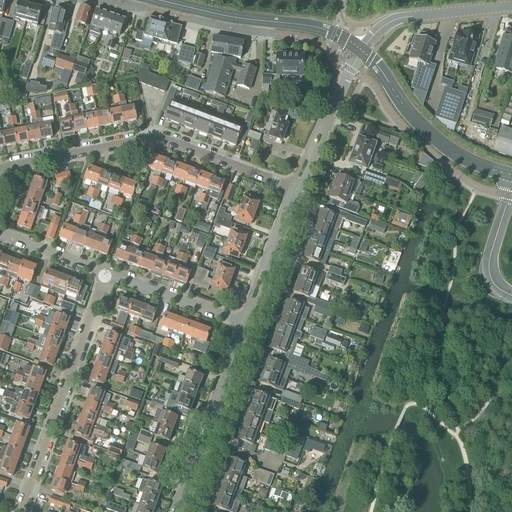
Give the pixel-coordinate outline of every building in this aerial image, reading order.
[(19,21),(26,22),(31,5),(23,3),(23,4),(18,3),(13,21),(19,22),(19,21)] [(31,5),(26,22),(32,24),(31,26),(37,27),(42,9),(37,8),(37,7),(31,5)] [(85,10),(80,8),(73,28),(77,29),(79,24),(86,27),(91,12),(90,11),(90,10),(87,8),(85,10)] [(55,11),(54,11),(48,32),(56,34),(53,45),(61,47),(65,37),(65,35),(68,25),(64,24),(66,14),(61,13),(61,11),(56,10),(55,11)] [(100,36),(102,30),(107,15),(106,15),(106,14),(103,12),(101,13),(96,11),(91,26),(90,30),(90,32),(100,36)] [(107,15),(102,30),(120,36),(125,22),(119,20),(119,18),(116,17),(114,18),(107,15)] [(142,43),(142,42),(143,43),(138,47),(150,50),(152,44),(157,45),(158,41),(177,45),(181,28),(172,25),(172,24),(171,23),(171,24),(163,22),(163,21),(158,19),(158,21),(150,18),(149,18),(148,18),(148,19),(144,34),(137,32),(135,41),(142,43)] [(7,21),(2,38),(0,44),(6,47),(8,40),(9,40),(14,23),(7,21)] [(459,63),(467,34),(462,32),(461,35),(457,33),(452,49),(453,49),(449,60),(459,63)] [(477,37),(467,34),(459,63),(469,66),(473,54),(475,46),(477,37)] [(493,69),(511,74),(511,38),(503,36),(493,69)] [(409,61),(419,64),(411,89),(426,94),(435,67),(429,65),(436,43),(416,37),(416,40),(413,39),(411,47),(413,48),(409,61)] [(210,54),(211,54),(226,57),(229,41),(213,39),(210,54)] [(232,71),(241,74),(242,69),(234,66),(236,59),(240,60),(243,44),(229,41),(226,57),(211,54),(209,62),(213,63),(204,93),(224,99),(232,71)] [(176,67),(190,71),(195,50),(181,47),(176,67)] [(54,66),(71,72),(75,61),(58,55),(54,66)] [(193,66),(201,69),(204,57),(196,55),(193,66)] [(263,76),(262,99),(268,101),(268,86),(271,86),(271,84),(279,84),(279,77),(302,77),(303,66),(309,66),(309,58),(303,57),(301,57),(301,56),(296,56),(296,57),(284,57),(284,55),(279,55),(279,57),(277,56),(277,57),(273,57),(273,65),(277,65),(276,76),(263,76)] [(44,57),(42,65),(53,68),(56,60),(44,57)] [(72,71),(84,75),(89,61),(82,58),(80,64),(75,63),(72,71)] [(21,79),(26,81),(31,65),(25,64),(21,79)] [(237,87),(249,91),(255,70),(243,66),(242,69),(241,74),(237,87)] [(139,84),(145,86),(149,75),(140,71),(138,77),(139,84)] [(84,75),(78,73),(73,84),(81,87),(85,76),(84,75)] [(145,86),(152,89),(156,77),(149,75),(145,86)] [(152,89),(158,91),(162,80),(156,77),(152,89)] [(185,88),(197,92),(201,82),(189,77),(185,88)] [(441,84),(452,88),(454,81),(443,78),(441,84)] [(162,80),(158,91),(165,93),(169,82),(162,80)] [(46,93),(47,93),(49,87),(47,86),(27,82),(25,93),(36,95),(46,94),(46,93)] [(444,88),(435,118),(456,125),(465,95),(444,88)] [(164,121),(178,126),(186,107),(172,102),(176,91),(170,89),(161,112),(167,114),(164,121)] [(133,108),(126,109),(125,104),(126,104),(126,103),(125,103),(123,96),(118,97),(120,104),(121,110),(124,123),(136,121),(133,108)] [(249,112),(253,101),(248,99),(244,110),(249,112)] [(26,130),(28,143),(40,140),(35,113),(33,104),(29,105),(32,122),(31,122),(32,128),(29,129),(27,119),(24,119),(26,130)] [(74,105),(70,106),(75,133),(87,131),(84,117),(78,119),(76,112),(74,105)] [(75,133),(70,106),(64,107),(66,115),(65,115),(66,121),(60,122),(62,136),(75,133)] [(178,126),(193,132),(200,113),(186,107),(178,126)] [(121,110),(109,113),(112,126),(124,123),(121,110)] [(269,137),(282,142),(282,141),(284,140),(286,137),(284,135),(288,126),(285,125),(288,117),(275,112),(270,126),(273,127),(269,137)] [(39,113),(35,113),(40,140),(52,138),(50,125),(44,126),(42,120),(40,120),(39,113)] [(109,113),(97,115),(99,128),(112,126),(109,113)] [(193,132),(207,137),(214,118),(200,113),(193,132)] [(97,115),(84,117),(87,131),(99,128),(97,115)] [(492,120),(480,116),(478,124),(490,127),(492,120)] [(7,133),(3,134),(6,147),(17,145),(15,132),(14,132),(13,126),(14,126),(12,118),(7,119),(8,127),(6,127),(7,133)] [(207,137),(221,142),(228,124),(214,118),(207,137)] [(228,124),(221,142),(236,148),(238,141),(244,143),(250,126),(245,123),(243,129),(228,124)] [(493,151),(511,157),(511,131),(501,128),(493,151)] [(26,130),(15,132),(17,145),(28,143),(26,130)] [(247,138),(258,142),(261,136),(249,132),(247,138)] [(376,140),(387,145),(390,137),(378,133),(376,140)] [(392,135),(391,137),(389,142),(397,145),(399,138),(392,135)] [(356,146),(354,152),(375,160),(376,157),(372,155),(375,145),(374,145),(374,143),(370,142),(368,143),(358,139),(358,141),(356,141),(355,145),(356,146)] [(375,160),(354,152),(352,157),(350,158),(349,162),(350,163),(349,164),(366,171),(370,161),(374,163),(375,160)] [(418,166),(434,171),(436,165),(422,154),(418,166)] [(159,180),(161,174),(165,161),(154,157),(149,169),(155,172),(153,178),(154,178),(159,180)] [(161,174),(172,178),(177,165),(165,161),(161,174)] [(172,178),(184,183),(189,170),(177,165),(172,178)] [(84,181),(91,183),(96,185),(101,173),(89,168),(84,181)] [(194,171),(189,170),(184,183),(196,187),(201,174),(200,174),(200,171),(195,170),(194,171)] [(69,173),(62,174),(64,185),(71,184),(69,173)] [(96,185),(108,190),(113,177),(101,173),(96,185)] [(333,188),(350,194),(354,196),(356,192),(358,188),(361,185),(359,183),(360,179),(343,173),(341,179),(337,177),(335,182),(334,181),(333,182),(331,187),(332,188),(333,188)] [(361,179),(382,187),(385,180),(363,173),(361,179)] [(64,185),(62,174),(55,176),(57,187),(64,185)] [(196,187),(207,191),(212,178),(201,174),(196,187)] [(108,190),(120,194),(125,181),(113,177),(108,190)] [(385,180),(382,187),(399,193),(402,184),(397,181),(386,177),(385,180)] [(216,201),(216,200),(218,201),(224,183),(212,178),(207,191),(205,197),(210,199),(210,198),(211,199),(216,201)] [(34,179),(30,191),(43,196),(47,184),(34,179)] [(125,181),(120,194),(132,198),(136,186),(125,181)] [(223,201),(229,203),(235,189),(229,186),(223,201)] [(333,188),(329,199),(333,201),(331,206),(356,215),(360,206),(347,201),(350,194),(333,188)] [(30,191),(26,203),(39,208),(43,196),(30,191)] [(55,194),(53,199),(59,202),(61,196),(55,194)] [(244,197),(240,208),(255,213),(256,212),(257,212),(258,208),(257,207),(259,202),(244,197)] [(59,202),(53,199),(51,205),(57,207),(59,202)] [(149,204),(137,200),(134,208),(146,212),(149,204)] [(26,203),(22,215),(35,219),(40,221),(44,210),(39,208),(26,203)] [(255,213),(240,208),(236,219),(251,225),(253,219),(254,220),(256,215),(255,214),(255,213)] [(186,212),(179,209),(175,221),(181,224),(186,212)] [(220,209),(217,218),(229,223),(231,217),(223,214),(225,210),(220,209)] [(318,219),(316,223),(332,229),(333,225),(338,226),(341,219),(345,220),(345,221),(346,222),(364,229),(366,223),(349,216),(348,215),(347,215),(334,210),(330,209),(328,214),(320,211),(320,212),(319,211),(318,212),(316,217),(317,218),(318,219)] [(83,212),(80,218),(78,225),(81,226),(84,226),(88,214),(83,212)] [(397,227),(407,231),(412,217),(400,213),(398,218),(400,219),(397,227)] [(35,219),(22,215),(17,227),(30,231),(35,219)] [(371,215),(369,220),(377,223),(379,218),(371,215)] [(53,217),(50,225),(57,227),(60,219),(53,217)] [(229,223),(217,218),(214,224),(227,229),(229,223)] [(194,229),(207,234),(210,227),(196,221),(194,229)] [(312,235),(327,241),(332,229),(316,223),(314,228),(313,228),(312,228),(310,233),(311,234),(312,235)] [(57,227),(50,225),(46,239),(52,241),(57,227)] [(76,231),(71,244),(83,248),(87,235),(90,229),(84,226),(81,226),(78,225),(76,231)] [(59,239),(71,244),(76,231),(64,226),(59,239)] [(101,233),(94,252),(107,256),(111,244),(104,241),(109,228),(104,226),(101,233)] [(179,232),(187,236),(190,230),(181,226),(179,232)] [(232,230),(228,241),(243,247),(243,246),(245,246),(246,242),(245,241),(247,236),(232,230)] [(83,248),(94,252),(101,233),(96,232),(94,237),(87,235),(83,248)] [(195,247),(202,250),(207,237),(200,234),(195,247)] [(305,245),(306,246),(329,254),(333,243),(327,241),(312,235),(310,235),(309,236),(307,240),(305,245)] [(115,260),(127,264),(132,251),(134,245),(136,238),(132,237),(129,244),(122,241),(115,260)] [(243,247),(228,241),(224,253),(239,258),(241,253),(243,253),(244,249),(243,248),(243,247)] [(363,241),(359,251),(367,253),(371,244),(363,241)] [(329,254),(306,246),(304,247),(303,251),(302,257),(302,258),(303,258),(303,259),(319,264),(324,266),(329,254)] [(181,247),(179,254),(176,261),(181,263),(183,255),(186,249),(181,247)] [(204,252),(214,256),(216,251),(206,247),(204,252)] [(127,264),(139,268),(144,255),(132,251),(127,264)] [(139,268),(151,273),(158,254),(153,252),(152,252),(150,257),(144,255),(139,268)] [(214,256),(204,252),(202,258),(212,262),(214,256)] [(162,277),(167,264),(161,261),(163,256),(158,254),(151,273),(155,274),(155,277),(160,278),(162,277)] [(181,263),(174,281),(186,285),(191,273),(184,270),(186,264),(185,264),(188,257),(183,255),(181,263)] [(1,257),(0,258),(0,270),(1,271),(0,273),(0,277),(1,278),(0,280),(0,286),(2,287),(5,279),(12,261),(1,257)] [(169,279),(174,281),(181,263),(176,261),(169,258),(167,264),(162,277),(163,277),(163,279),(167,281),(169,279)] [(22,265),(12,261),(5,279),(9,281),(10,278),(17,281),(18,279),(17,279),(18,277),(22,265)] [(23,265),(22,265),(18,277),(17,279),(18,279),(30,283),(36,268),(23,263),(23,265)] [(213,274),(216,275),(231,281),(231,280),(233,280),(234,276),(233,275),(235,270),(220,264),(218,268),(217,268),(215,268),(213,274)] [(330,267),(328,273),(340,278),(342,272),(330,267)] [(231,281),(216,275),(213,282),(206,280),(208,275),(206,274),(207,272),(198,269),(192,286),(215,294),(217,289),(226,292),(228,287),(230,287),(231,283),(230,282),(231,281)] [(302,269),(298,281),(313,287),(319,289),(323,277),(302,269)] [(53,292),(54,289),(59,276),(47,271),(42,284),(40,288),(53,292)] [(346,280),(340,278),(328,273),(326,279),(337,283),(335,288),(342,290),(346,280)] [(54,289),(66,293),(71,280),(59,276),(54,289)] [(71,280),(66,293),(78,297),(82,285),(71,280)] [(313,287),(298,281),(293,293),(308,299),(309,299),(309,298),(313,287)] [(24,297),(30,299),(35,287),(34,287),(30,286),(30,285),(29,285),(24,297)] [(35,287),(30,299),(36,301),(40,289),(39,289),(35,288),(35,287)] [(116,311),(127,316),(132,303),(120,298),(116,311)] [(315,307),(333,314),(335,308),(309,298),(309,299),(308,299),(306,304),(315,307)] [(62,302),(59,309),(71,314),(74,307),(62,302)] [(284,310),(283,314),(298,320),(305,322),(309,310),(287,302),(287,303),(286,302),(285,303),(283,308),(283,309),(284,310)] [(127,316),(139,320),(144,307),(132,303),(127,316)] [(144,307),(139,320),(151,324),(156,312),(144,307)] [(333,314),(315,307),(313,313),(331,320),(333,314)] [(9,325),(13,313),(7,311),(2,323),(9,325)] [(283,314),(278,326),(294,332),(298,320),(283,314)] [(57,315),(52,327),(65,332),(69,320),(57,315)] [(161,328),(172,332),(177,319),(165,315),(161,328)] [(172,332),(184,336),(189,324),(177,319),(172,332)] [(42,337),(48,339),(61,344),(65,332),(52,327),(43,324),(36,321),(34,326),(45,330),(42,337)] [(112,322),(110,328),(122,332),(124,326),(112,322)] [(190,342),(195,343),(200,328),(189,324),(184,336),(191,339),(190,342)] [(367,334),(369,328),(361,325),(359,331),(367,334)] [(276,326),(272,337),(296,345),(298,340),(292,338),(294,332),(278,326),(277,326),(276,326)] [(200,328),(195,343),(192,350),(205,355),(207,348),(203,346),(204,344),(205,344),(206,343),(205,343),(208,335),(209,335),(210,331),(200,328)] [(310,338),(315,340),(322,343),(326,332),(313,328),(310,338)] [(108,333),(103,345),(116,350),(125,354),(133,356),(134,351),(128,349),(128,346),(128,347),(126,346),(128,341),(108,333)] [(0,335),(0,351),(5,353),(10,339),(0,335)] [(164,341),(152,336),(150,342),(162,347),(164,341)] [(276,352),(275,356),(307,368),(309,362),(292,356),(296,345),(272,337),(268,347),(269,349),(270,349),(270,350),(276,352)] [(48,339),(44,351),(57,355),(61,344),(48,339)] [(103,345),(99,357),(112,362),(116,350),(103,345)] [(156,347),(152,356),(158,358),(162,349),(156,347)] [(57,355),(44,351),(39,363),(52,367),(57,355)] [(8,357),(0,354),(0,366),(4,368),(8,357)] [(266,368),(264,373),(285,380),(290,368),(304,374),(305,373),(310,375),(312,370),(307,368),(275,356),(273,362),(269,360),(268,361),(267,360),(266,361),(264,366),(265,367),(266,368)] [(99,357),(95,369),(108,374),(113,376),(118,364),(112,362),(99,357)] [(178,363),(161,357),(159,363),(176,369),(178,363)] [(17,371),(16,376),(41,386),(46,373),(27,367),(24,374),(17,371)] [(108,374),(95,369),(90,381),(103,386),(108,374)] [(177,382),(178,382),(198,389),(200,384),(201,384),(203,380),(202,379),(203,377),(188,372),(185,379),(179,377),(177,382)] [(285,380),(264,373),(263,377),(261,376),(260,377),(258,382),(259,383),(260,384),(275,390),(276,388),(282,391),(285,380)] [(24,392),(24,393),(37,397),(41,386),(16,376),(14,381),(27,386),(24,392)] [(178,382),(174,393),(194,400),(196,395),(197,396),(199,391),(198,391),(198,389),(178,382)] [(4,398),(7,399),(33,409),(37,397),(24,393),(24,392),(16,390),(14,395),(5,392),(3,398),(4,398)] [(87,402),(113,411),(114,406),(107,404),(108,403),(107,403),(109,396),(104,394),(91,390),(87,402)] [(131,390),(129,398),(140,402),(143,394),(131,390)] [(282,398),(300,404),(302,398),(284,392),(282,398)] [(194,400),(174,393),(169,405),(190,413),(191,411),(192,411),(193,407),(192,406),(194,400)] [(250,405),(265,411),(271,413),(275,401),(269,399),(254,393),(254,394),(253,393),(251,394),(250,399),(250,400),(251,401),(250,405)] [(153,398),(151,404),(162,408),(164,402),(153,398)] [(300,404),(282,398),(280,404),(297,410),(300,404)] [(33,409),(7,399),(6,403),(5,404),(12,407),(10,414),(16,416),(29,421),(33,409)] [(139,404),(128,400),(125,407),(136,412),(139,404)] [(87,402),(83,414),(99,420),(101,413),(111,416),(116,418),(117,413),(113,411),(87,402)] [(162,408),(151,404),(148,409),(160,414),(162,408)] [(246,416),(245,417),(261,422),(265,411),(250,405),(248,409),(247,409),(246,409),(244,414),(245,415),(246,416)] [(162,413),(158,425),(173,430),(175,425),(176,425),(178,421),(177,420),(177,419),(162,413)] [(83,414),(78,425),(108,436),(110,431),(106,430),(99,427),(102,421),(99,420),(83,414)] [(241,428),(241,429),(257,434),(261,422),(245,417),(241,428)] [(173,430),(158,425),(153,423),(151,429),(150,428),(149,432),(149,434),(141,431),(139,436),(150,441),(151,440),(150,440),(152,436),(152,435),(154,436),(154,437),(169,442),(169,440),(170,441),(172,436),(171,436),(173,430)] [(17,425),(12,438),(25,442),(29,430),(17,425)] [(109,436),(108,436),(78,425),(74,437),(93,444),(95,438),(105,442),(107,441),(109,436)] [(257,434),(241,429),(239,433),(238,433),(237,433),(235,439),(236,440),(237,440),(237,441),(252,446),(257,434)] [(150,441),(139,436),(136,442),(148,447),(149,446),(148,445),(150,441)] [(301,447),(303,440),(292,436),(289,443),(301,447)] [(12,438),(8,449),(21,454),(25,442),(12,438)] [(263,450),(269,452),(274,440),(267,438),(263,450)] [(269,452),(275,454),(280,443),(274,440),(269,452)] [(68,443),(63,455),(76,460),(80,448),(68,443)] [(280,443),(275,454),(281,456),(285,445),(280,443)] [(320,456),(324,447),(315,443),(312,453),(320,456)] [(111,445),(108,452),(120,457),(123,450),(111,445)] [(150,446),(146,458),(161,463),(163,458),(164,458),(166,454),(165,453),(165,451),(150,446)] [(0,459),(16,465),(21,454),(8,449),(2,447),(0,453),(0,459)] [(63,455),(59,468),(72,472),(74,465),(91,471),(93,466),(85,463),(76,460),(63,455)] [(161,463),(146,458),(142,470),(157,475),(157,473),(158,474),(160,469),(159,469),(161,463)] [(16,465),(0,459),(0,472),(12,477),(16,465)] [(118,466),(127,469),(138,474),(141,468),(120,460),(118,466)] [(227,467),(225,472),(241,477),(245,465),(230,460),(228,460),(227,460),(225,466),(226,467),(227,467)] [(59,468),(55,479),(68,483),(72,472),(59,468)] [(284,468),(282,474),(300,481),(299,483),(308,487),(311,478),(284,468)] [(138,474),(127,469),(125,475),(136,479),(138,474)] [(252,482),(258,484),(262,472),(256,470),(252,482)] [(221,483),(242,491),(247,479),(241,477),(225,472),(224,477),(222,476),(221,477),(220,481),(220,483),(221,483)] [(258,484),(264,486),(268,474),(262,472),(258,484)] [(268,474),(264,486),(270,488),(274,476),(268,474)] [(8,482),(0,479),(0,486),(6,488),(8,482)] [(68,483),(55,479),(50,491),(63,495),(68,483)] [(148,482),(143,494),(158,499),(160,494),(161,494),(163,490),(162,490),(163,488),(148,482)] [(219,490),(217,495),(232,501),(238,503),(242,491),(221,483),(221,484),(220,483),(219,484),(217,489),(217,490),(219,490)] [(113,496),(128,501),(130,497),(123,495),(123,492),(115,489),(113,496)] [(268,492),(260,489),(257,497),(265,500),(268,492)] [(272,490),(270,496),(278,499),(290,503),(292,497),(272,490)] [(143,494),(139,505),(154,511),(156,506),(157,506),(159,501),(158,501),(158,499),(143,494)] [(232,501),(217,495),(215,500),(214,499),(213,500),(211,505),(211,506),(213,507),(212,507),(225,511),(228,511),(232,501)] [(50,497),(48,503),(62,508),(64,502),(50,497)] [(105,510),(111,511),(125,511),(126,510),(108,503),(105,510)]
